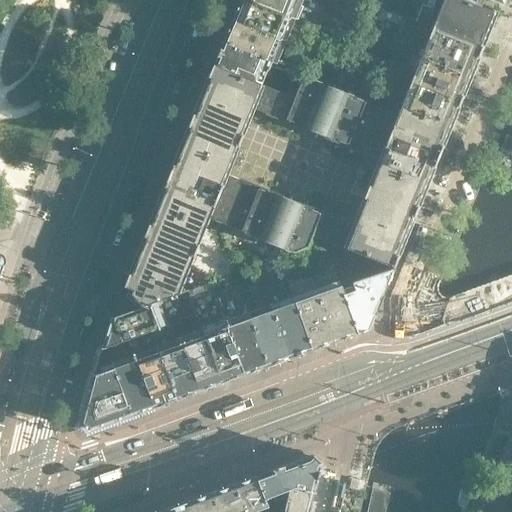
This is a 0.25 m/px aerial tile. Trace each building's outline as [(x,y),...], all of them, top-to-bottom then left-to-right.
[(281,41),(290,19),(244,0),(239,0),(231,20),(281,41)] [(244,0),(290,19),(297,0),(244,0)] [(487,33),(494,13),(480,8),(479,8),(463,2),(458,0),(442,0),(432,28),(481,47),(487,33)] [(499,0),(463,0),(463,2),(479,8),(480,8),(482,0),(497,0),(499,1),(499,0)] [(342,40),(351,18),(337,12),(328,34),(342,40)] [(112,317),(165,299),(170,287),(179,290),(209,216),(298,252),(310,247),(314,238),(392,269),(397,256),(411,219),(412,218),(414,214),(417,207),(432,168),(441,146),(456,108),(476,58),(480,49),(481,47),(432,28),(405,17),(396,39),(423,49),(397,113),(310,78),(301,101),(263,85),(213,65),(212,65),(212,67),(208,77),(199,98),(190,122),(148,226),(128,270),(112,316),(112,317)] [(272,63),(281,41),(231,20),(222,42),(272,63)] [(263,85),(272,63),(222,42),(213,65),(263,85)] [(511,117),(499,149),(511,154),(511,117)] [(466,243),(484,251),(507,194),(488,186),(466,243)] [(367,330),(392,269),(339,287),(356,334),(367,330)] [(356,334),(339,287),(337,281),(314,289),(333,342),(356,334)] [(150,331),(173,322),(195,314),(201,330),(220,383),(243,375),(224,322),(222,318),(218,306),(210,283),(165,299),(112,317),(110,318),(100,349),(127,339),(150,331)] [(333,342),(314,289),(291,297),(311,350),(333,342)] [(311,350),(291,297),(269,305),(288,358),(311,350)] [(232,315),(227,302),(218,306),(222,318),(232,315)] [(288,358),(269,305),(246,314),(265,366),(288,358)] [(265,366),(246,314),(224,322),(243,375),(265,366)] [(175,399),(198,391),(178,338),(171,341),(168,334),(176,331),(173,322),(150,331),(153,339),(157,338),(160,345),(156,347),(175,399)] [(220,383),(201,330),(178,338),(198,391),(220,383)] [(156,347),(153,339),(150,331),(127,339),(153,408),(175,399),(156,347)] [(153,408),(127,339),(100,349),(92,376),(84,406),(78,426),(87,432),(153,408)] [(312,494),(320,465),(319,464),(318,461),(318,460),(317,459),(315,458),(313,457),(312,456),(310,456),(255,477),(266,507),(285,499),(287,490),(292,489),(311,494),(312,494)] [(266,507),(255,477),(255,476),(254,477),(234,485),(244,511),(255,511),(266,507)] [(367,511),(388,511),(395,482),(376,478),(367,511)] [(244,511),(234,485),(234,484),(210,493),(217,511),(244,511)] [(307,511),(310,501),(311,494),(292,489),(287,490),(285,499),(282,511),(307,511)] [(217,511),(210,493),(187,501),(190,511),(217,511)] [(190,511),(187,501),(165,509),(166,511),(190,511)]
